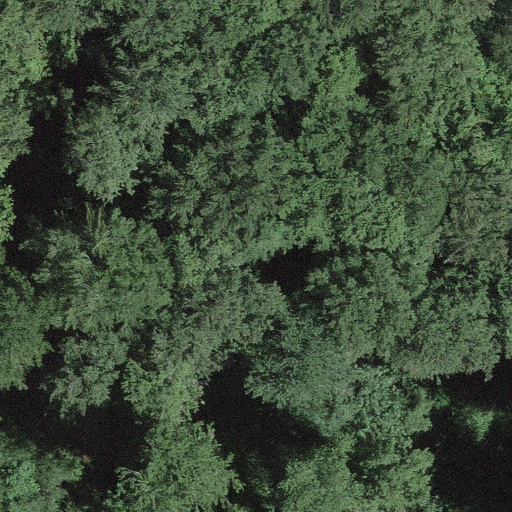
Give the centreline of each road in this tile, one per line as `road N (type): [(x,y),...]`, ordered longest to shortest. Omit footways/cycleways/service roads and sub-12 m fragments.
road 1 (track): [(0,380),(255,511)]
road 2 (track): [(71,412),(60,353),(0,283)]
